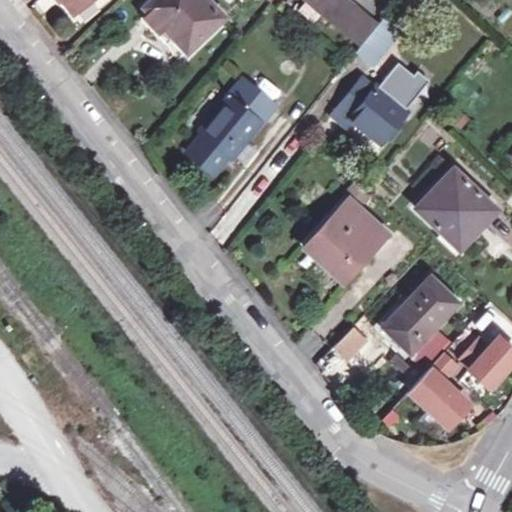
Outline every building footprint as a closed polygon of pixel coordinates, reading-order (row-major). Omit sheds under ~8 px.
[(62,0),(73,14),(90,0),(62,0)] [(168,25),(166,27),(187,49),(222,15),(208,0),(151,0),(147,4),(150,7),(168,25)] [(304,0),(360,45),(357,48),(373,61),(399,31),(382,18),(379,22),(352,0),(304,0)] [(168,25),(150,7),(140,18),(157,36),(166,27),(168,25)] [(350,118),(379,142),(406,110),(404,109),(417,93),(405,83),(414,72),(399,59),(378,84),(376,82),(373,85),(361,75),(338,104),(352,115),(350,118)] [(414,72),(405,83),(417,93),(429,78),(417,68),(414,72)] [(221,142),(232,151),(235,154),(276,106),(243,77),(202,126),(205,129),(190,146),(206,160),(221,142)] [(352,115),(338,104),(328,115),(342,127),(350,118),(352,115)] [(217,169),(232,151),(221,142),(206,160),(217,169)] [(439,172),(448,163),(438,152),(429,162),(439,172)] [(414,207),(453,243),(476,217),(482,223),(495,208),(453,167),(414,207)] [(353,176),(347,184),(363,198),(368,189),(353,176)] [(305,245),(343,280),(387,232),(349,197),(305,245)] [(459,249),(482,223),(476,217),(453,243),(459,249)] [(379,324),(410,353),(433,330),(460,302),(429,272),(379,324)] [(346,358),(365,338),(355,328),(335,348),(346,358)] [(433,330),(410,353),(421,364),(444,340),(433,330)] [(489,386),(511,360),(511,347),(499,334),(486,349),(474,340),(458,358),(489,386)] [(443,378),(455,364),(443,352),(409,389),(448,425),(469,402),(443,378)]
